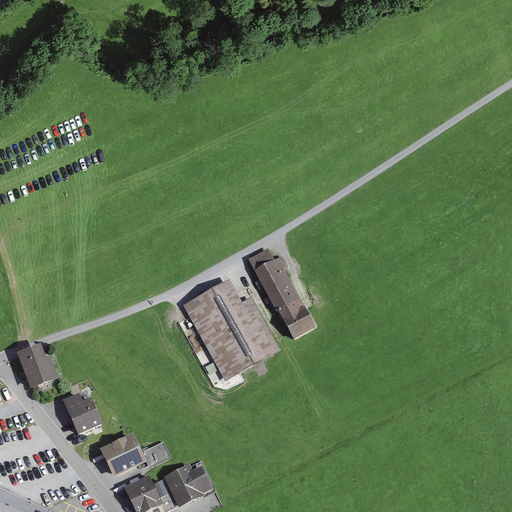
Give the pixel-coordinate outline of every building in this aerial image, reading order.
[(271,250),(249,262),(294,342),(316,330),(271,250)] [(232,285),(187,309),(227,384),(281,355),(252,302),(243,307),(232,285)] [(42,350),(22,359),(35,392),(56,383),(42,350)] [(88,396),(66,406),(79,434),(100,424),(88,396)] [(133,436),(101,451),(114,477),(146,462),(150,470),(172,460),(164,443),(141,454),(133,436)] [(201,464),(152,487),(148,479),(125,489),(136,511),(169,511),(214,491),(201,464)]
